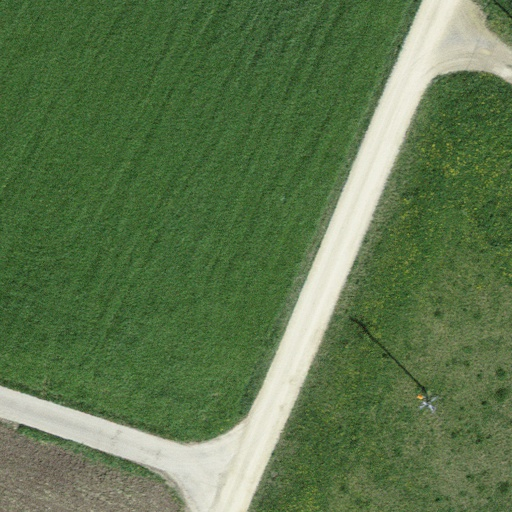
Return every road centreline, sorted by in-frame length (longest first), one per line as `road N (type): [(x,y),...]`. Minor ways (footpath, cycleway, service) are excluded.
road 1 (track): [(450,0),(228,511)]
road 2 (unclassified): [(244,475),(0,395)]
